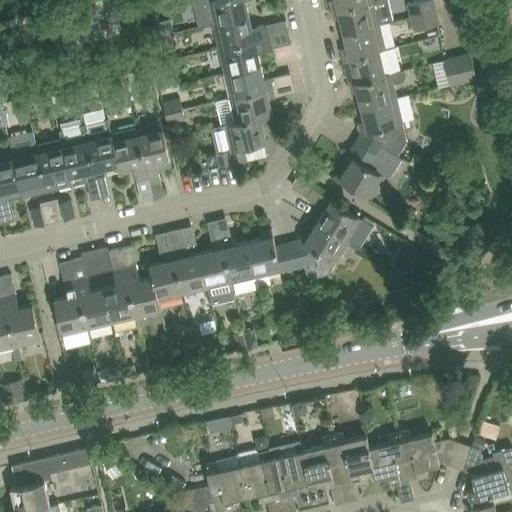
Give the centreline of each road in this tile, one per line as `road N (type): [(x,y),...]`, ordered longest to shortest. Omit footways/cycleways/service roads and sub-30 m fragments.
road 1 (residential): [(0,248),(276,185),(324,109),(304,0)]
road 2 (tertiary): [(0,437),(406,340)]
